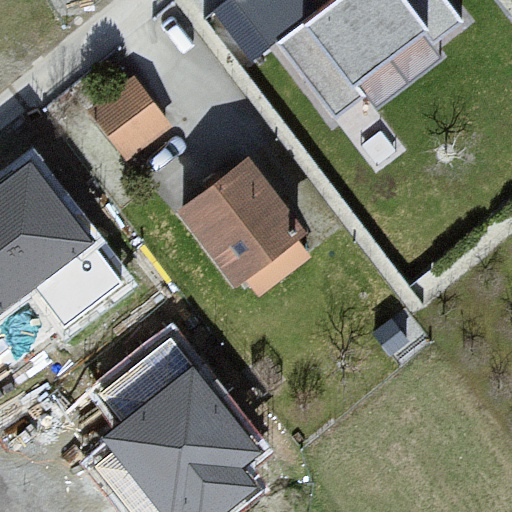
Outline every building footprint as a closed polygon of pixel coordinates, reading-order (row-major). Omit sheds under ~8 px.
[(469,13),(457,0),(323,0),(272,43),(339,122),(469,13)] [(133,78),(91,112),(133,164),(175,131),(133,78)] [(251,159),(187,209),(244,282),(309,232),(251,159)] [(31,160),(0,183),(0,311),(93,241),(31,160)] [(193,365),(102,438),(161,511),(225,511),(257,487),(242,469),(263,452),(193,365)]
